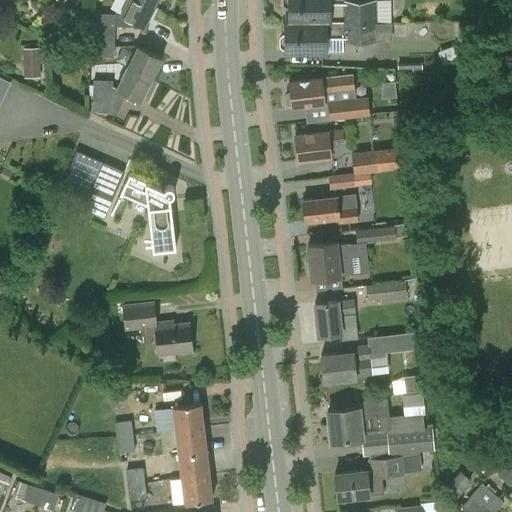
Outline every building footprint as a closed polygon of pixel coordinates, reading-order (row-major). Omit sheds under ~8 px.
[(144,26),(154,6),(142,0),(126,0),(119,14),(127,18),(144,26)] [(288,7),(289,20),(290,20),(376,19),(375,0),(350,0),(346,0),(283,0),(283,4),(286,7),(288,7)] [(127,25),(127,18),(119,14),(116,14),(97,14),(96,35),(115,36),(115,25),(127,25)] [(376,40),(376,19),(290,20),(289,20),(285,20),(285,33),(282,33),(280,36),(279,45),(283,48),(285,48),(286,52),(343,50),(343,40),(376,40)] [(482,24),(458,23),(457,67),(481,68),(482,24)] [(114,57),(115,36),(96,35),(95,56),(114,57)] [(43,75),(43,46),(25,45),(25,75),(43,75)] [(151,79),(162,58),(137,46),(126,67),(151,79)] [(140,102),(151,79),(126,67),(116,87),(115,89),(126,95),(140,102)] [(292,106),(292,108),(329,103),(331,119),(370,114),(368,95),(356,97),(353,74),(290,82),(289,82),(290,90),(285,94),(286,104),(292,106)] [(116,113),(126,95),(115,89),(116,87),(112,85),(113,80),(93,80),(93,110),(116,113)] [(343,130),(329,132),(329,131),(295,135),(298,160),(332,156),(330,145),(344,143),(343,130)] [(65,177),(113,198),(125,170),(77,149),(65,177)] [(354,173),(378,170),(376,150),(352,153),(354,173)] [(380,183),(378,172),(378,170),(354,173),(329,176),(330,190),(380,183)] [(168,187),(164,190),(130,175),(121,196),(148,208),(153,253),(176,250),(170,198),(174,196),(175,191),(172,188),(168,187)] [(356,199),(338,201),(337,196),(303,200),(306,222),(338,219),(339,223),(359,220),(357,207),(356,199)] [(356,229),(357,242),(396,238),(395,224),(356,229)] [(341,275),(354,274),(350,243),(337,245),(336,242),(308,246),(310,260),(305,261),(307,276),(312,276),(312,279),(341,276),(341,275)] [(368,298),(407,294),(405,280),(366,284),(368,298)] [(338,302),(338,301),(315,304),(319,334),(342,332),(340,314),(355,312),(354,300),(338,302)] [(158,346),(159,354),(193,350),(190,325),(174,327),(173,322),(155,324),(153,303),(123,307),(126,327),(143,325),(145,348),(158,346)] [(380,351),(410,348),(409,332),(379,336),(380,351)] [(324,381),(372,375),(369,345),(338,349),(339,352),(321,355),(324,381)] [(396,391),(424,388),(422,373),(394,376),(396,391)] [(364,456),(370,455),(400,451),(401,452),(434,448),(432,428),(424,429),(422,413),(389,416),(387,398),(358,402),(358,408),(329,411),(332,442),(362,439),(364,456)] [(201,403),(173,406),(176,431),(204,427),(201,403)] [(114,422),(116,438),(134,436),(132,420),(114,422)] [(204,427),(176,431),(179,454),(207,451),(204,427)] [(134,436),(116,438),(118,453),(135,451),(134,436)] [(207,451),(179,454),(182,479),(210,475),(207,451)] [(384,494),(382,477),(403,475),(401,452),(400,451),(370,455),(371,471),(367,471),(367,470),(336,474),(339,499),(384,494)] [(511,483),(511,466),(508,463),(498,475),(510,486),(511,483)] [(127,469),(128,483),(137,482),(137,486),(145,485),(145,483),(143,467),(127,469)] [(455,497),(470,480),(460,471),(445,488),(455,497)] [(185,503),(213,500),(210,475),(182,479),(185,503)] [(15,498),(38,505),(43,489),(21,482),(15,498)] [(131,501),(147,498),(145,483),(145,485),(137,486),(137,482),(128,483),(131,501)] [(482,484),(472,495),(484,506),(490,511),(495,511),(503,503),(494,495),(482,484)] [(59,494),(43,489),(38,505),(54,510),(59,494)] [(72,510),(78,511),(87,511),(92,499),(77,494),(72,510)] [(479,511),(484,506),(472,495),(461,507),(466,511),(479,511)] [(103,511),(106,504),(92,499),(87,511),(103,511)] [(426,502),(425,511),(444,511),(445,502),(426,502)]
